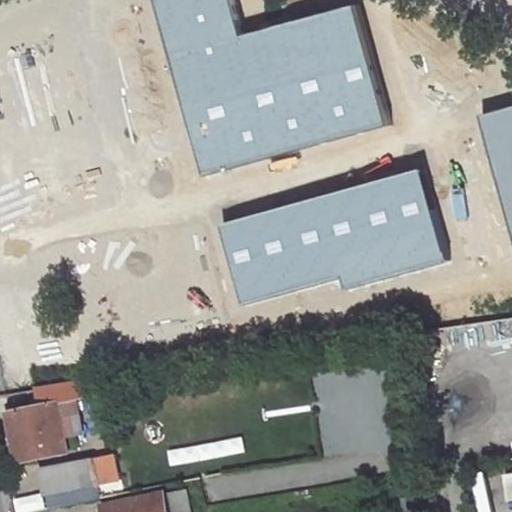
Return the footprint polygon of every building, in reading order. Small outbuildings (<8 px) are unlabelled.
[(237,0),(159,0),(207,176),(391,127),(358,7),(247,36),(237,0)] [(0,217),(7,271),(98,259),(85,169),(68,158),(129,67),(93,43),(54,101),(0,64),(0,117),(15,128),(24,126),(32,186),(0,190),(0,217)] [(511,108),(486,116),(511,211),(511,108)] [(125,172),(130,223),(201,215),(196,164),(125,172)] [(427,170),(226,227),(248,305),(347,277),(351,290),(453,261),(427,170)] [(63,417),(60,402),(96,394),(92,380),(37,389),(40,405),(8,413),(19,461),(69,450),(66,436),(85,431),(81,414),(63,417)] [(111,471),(104,435),(88,438),(93,458),(42,469),(47,493),(100,482),(98,473),(111,471)] [(302,469),(278,473),(282,490),(325,481),(321,463),(301,467),(302,469)] [(193,511),(188,488),(104,505),(105,511),(193,511)]
